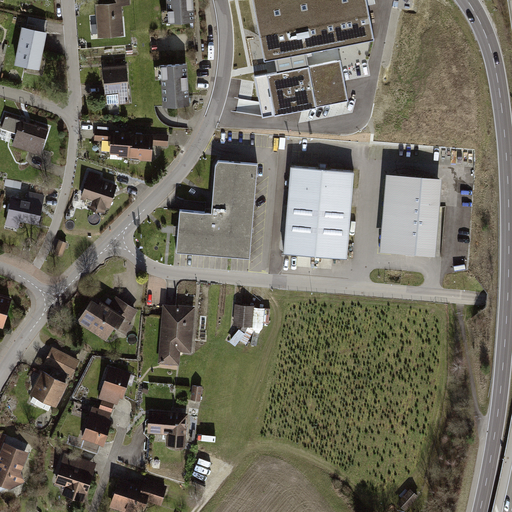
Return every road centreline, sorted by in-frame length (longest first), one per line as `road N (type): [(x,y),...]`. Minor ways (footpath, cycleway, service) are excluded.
road 1 (primary): [(467,0),(494,62),(509,203),(501,389),(480,511)]
road 2 (unclassified): [(511,301),(169,272),(115,238)]
road 3 (residential): [(220,0),(223,80),(207,130),(183,169),(115,238)]
road 4 (residential): [(75,119),(57,228),(28,281)]
